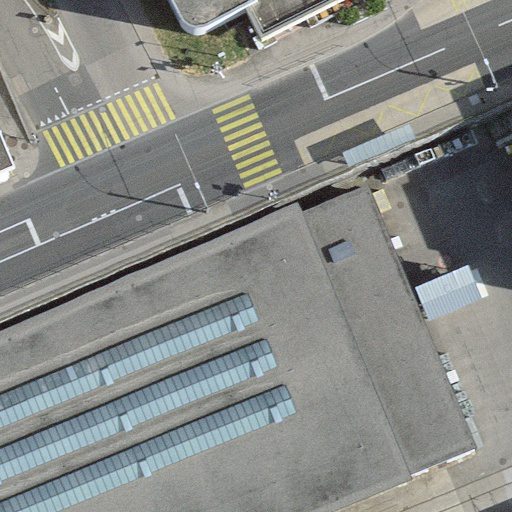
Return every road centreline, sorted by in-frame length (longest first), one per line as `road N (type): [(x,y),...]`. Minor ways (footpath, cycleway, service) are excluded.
road 1 (secondary): [(127,193),(511,24)]
road 2 (residential): [(0,0),(127,193)]
road 3 (secondary): [(0,248),(127,193)]
